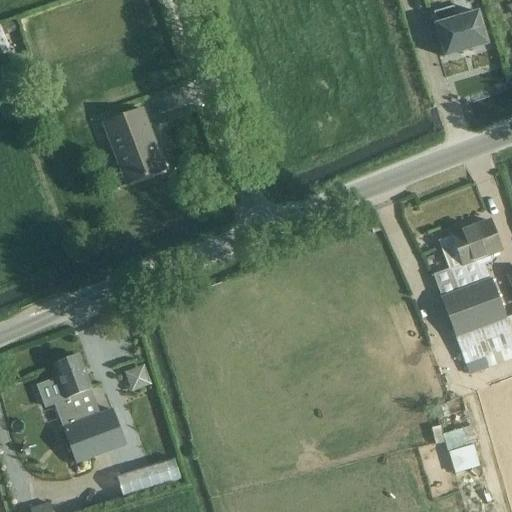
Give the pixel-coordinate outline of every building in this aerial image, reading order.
[(456,19),(453,7),(433,13),(437,25),(435,25),(444,58),(487,45),(478,13),(456,19)] [(0,24),(0,53),(21,46),(14,29),(7,31),(3,23),(0,24)] [(142,109),(103,124),(126,185),(165,170),(142,109)] [(484,281),(476,261),(501,251),(490,221),(452,235),(452,236),(437,241),(448,269),(432,275),(440,297),(439,297),(455,338),(465,366),(511,347),(511,273),(506,276),(511,290),(511,316),(506,318),(491,278),(484,281)] [(101,414),(91,389),(79,356),(53,365),(65,398),(53,403),(76,465),(126,446),(112,410),(101,414)] [(466,425),(439,434),(446,454),(473,444),(466,425)] [(170,461),(110,474),(114,494),(175,481),(170,461)] [(39,511),(53,511),(49,497),(36,501),(39,511)]
